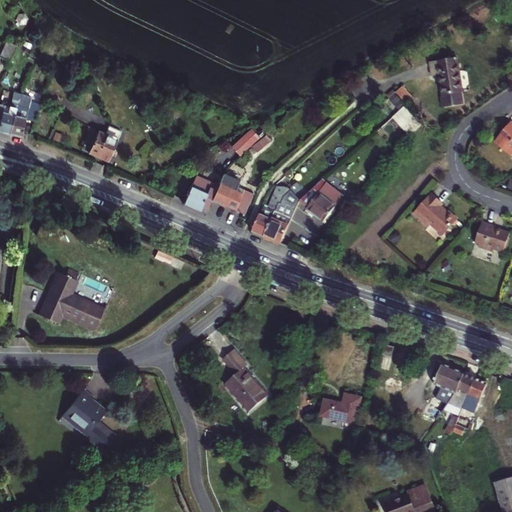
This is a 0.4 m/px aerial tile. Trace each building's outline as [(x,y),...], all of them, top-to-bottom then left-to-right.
[(8,40),(1,57),(12,61),(19,45),(8,40)] [(440,75),(443,95),(442,97),(443,105),(445,107),(464,105),(462,92),(463,92),(458,58),(431,62),(433,76),(440,75)] [(403,86),(396,92),(407,103),(414,97),(403,86)] [(390,98),(400,109),(407,103),(396,92),(390,98)] [(14,136),(21,108),(24,98),(16,96),(14,104),(16,105),(15,107),(0,102),(0,115),(4,117),(0,132),(14,136)] [(37,124),(44,105),(35,103),(33,111),(21,108),(14,136),(24,139),(30,122),(37,124)] [(400,109),(396,113),(413,132),(424,122),(407,103),(400,109)] [(396,113),(393,116),(410,134),(413,132),(396,113)] [(511,153),(511,122),(497,141),(511,153)] [(105,157),(114,135),(87,124),(80,141),(88,144),(86,149),(105,157)] [(251,129),(233,146),(240,154),(259,138),(251,129)] [(213,200),(235,210),(245,214),(255,194),(245,189),(243,194),(234,189),(236,185),(240,175),(226,169),(219,187),(213,200)] [(196,176),(184,204),(200,211),(202,207),(208,209),(213,200),(219,187),(196,176)] [(322,181),(300,201),(308,207),(306,209),(323,222),(343,198),(322,181)] [(236,185),(234,189),(243,194),(245,189),(236,185)] [(262,215),(261,214),(252,231),(265,236),(283,196),(290,189),(285,187),(278,187),(269,207),(266,206),(262,215)] [(283,196),(265,236),(281,243),(300,201),(290,189),(283,196)] [(431,223),(443,234),(458,218),(442,205),(443,203),(432,194),(415,214),(428,226),(431,223)] [(480,247),(494,252),(495,249),(506,253),(511,234),(497,229),(497,227),(484,222),(477,244),(481,245),(480,247)] [(40,315),(58,323),(62,314),(95,329),(104,310),(71,294),(77,280),(75,280),(79,273),(68,268),(65,275),(59,272),(40,315)] [(395,347),(387,345),(384,354),(392,357),(395,347)] [(233,373),(223,384),(249,409),(268,390),(241,365),(244,362),(229,348),(219,359),(233,373)] [(465,373),(444,364),(434,385),(441,388),(436,399),(449,404),(456,394),(465,373)] [(476,378),(465,373),(456,394),(449,404),(445,411),(460,417),(463,409),(476,378)] [(463,409),(475,414),(488,383),(476,378),(463,409)] [(94,396),(84,388),(65,411),(79,423),(76,426),(86,434),(82,439),(101,455),(116,436),(98,421),(105,412),(91,400),(94,396)] [(325,399),(322,416),(356,422),(361,397),(346,394),(344,403),(325,399)] [(460,417),(457,424),(466,428),(469,429),(475,414),(463,409),(460,417)] [(63,414),(76,426),(79,423),(65,411),(63,414)] [(454,430),(454,431),(463,435),(466,428),(457,424),(454,430)] [(511,511),(511,477),(495,483),(504,511),(511,511)] [(428,509),(435,506),(426,484),(420,486),(428,509)] [(414,493),(411,494),(385,504),(388,511),(412,511),(415,511),(419,511),(428,509),(420,486),(413,489),(414,493)]
